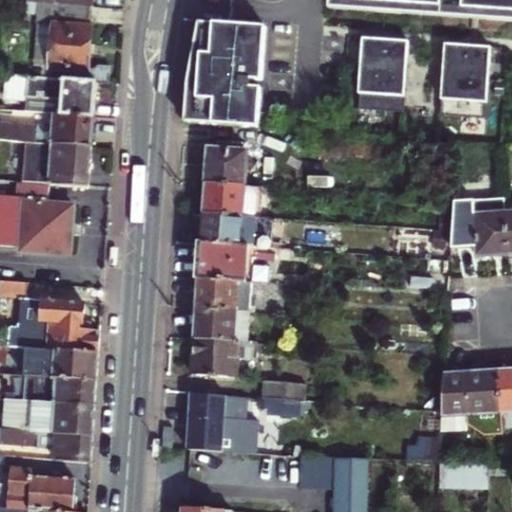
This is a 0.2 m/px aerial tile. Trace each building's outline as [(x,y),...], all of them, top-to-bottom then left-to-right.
[(511,0),(332,0),(331,17),(511,29),(511,0)] [(56,5),(18,2),(17,14),(59,17),(59,26),(54,25),(50,70),(52,70),(51,80),(98,84),(110,85),(111,68),(99,67),(94,77),(89,76),(91,48),(92,29),(88,28),(91,7),(56,5)] [(50,70),(54,25),(38,24),(35,69),(50,70)] [(218,31),(197,29),(189,70),(185,130),(258,135),(264,34),(218,31)] [(407,49),(361,46),(357,116),(403,120),(407,49)] [(490,55),(444,51),(440,122),(485,126),(490,55)] [(51,80),(9,77),(7,98),(28,100),(27,113),(55,115),(96,118),(97,101),(98,84),(51,80)] [(94,135),(96,118),(55,115),(54,129),(0,125),(0,141),(28,143),(93,148),(94,135)] [(92,168),(93,148),(28,143),(26,185),(51,186),(90,189),(92,168)] [(252,195),(255,160),(214,158),(214,159),(213,175),(212,187),(211,192),(252,195)] [(74,233),(76,208),(49,206),(51,186),(26,185),(18,184),(17,199),(0,197),(0,247),(15,249),(16,236),(23,236),(22,249),(22,254),(72,258),(74,233)] [(252,195),(211,192),(210,207),(209,223),(250,225),(261,217),(262,205),(254,195),(252,195)] [(511,226),(511,211),(461,218),(458,265),(484,263),(485,273),(503,272),(511,270),(511,226)] [(250,225),(209,223),(208,238),(208,241),(207,254),(256,257),(282,258),(284,227),(250,225)] [(16,236),(15,249),(22,249),(23,236),(16,236)] [(256,257),(207,254),(205,272),(204,288),(253,291),(256,257)] [(30,285),(0,283),(0,298),(29,301),(30,285)] [(253,291),(204,288),(203,304),(202,318),(258,322),(261,292),(253,291)] [(28,340),(0,337),(0,347),(36,350),(101,355),(102,342),(102,335),(92,334),(93,325),(85,324),(86,306),(31,302),(28,340)] [(256,351),(258,322),(202,318),(201,334),(200,347),(256,351)] [(262,367),(263,351),(256,351),(200,347),(198,368),(197,383),(239,386),(240,366),(262,367)] [(0,375),(26,377),(36,378),(99,382),(99,371),(101,355),(36,350),(34,365),(0,362),(0,375)] [(34,398),(36,378),(26,377),(24,397),(34,398)] [(98,397),(99,382),(36,378),(34,398),(24,397),(24,402),(34,403),(97,408),(98,397)] [(308,391),(266,388),(265,405),(272,406),(305,408),(307,408),(308,391)] [(507,430),(506,388),(477,390),(449,393),(446,436),(472,434),(473,443),(492,448),(508,447),(507,430)] [(24,402),(4,401),(3,421),(21,423),(21,424),(32,425),(34,403),(24,402)] [(261,427),(248,426),(250,405),(194,401),(194,405),(192,428),(190,453),(190,455),(259,459),(261,427)] [(96,425),(97,408),(34,403),(32,425),(21,424),(21,423),(3,421),(2,431),(95,439),(96,425)] [(304,422),(305,408),(272,406),(271,420),(304,422)] [(94,455),(95,439),(2,431),(0,431),(0,443),(38,447),(38,450),(57,452),(56,462),(93,465),(94,455)] [(472,434),(446,436),(445,446),(445,452),(473,450),(473,443),(472,434)] [(445,452),(445,446),(425,445),(423,469),(444,470),(445,452)] [(339,499),(338,511),(371,511),(375,466),(306,462),(306,482),(305,496),(339,499)] [(495,484),(495,472),(446,470),(445,495),(494,497),(495,484)] [(10,494),(31,497),(31,511),(41,511),(77,511),(78,511),(78,504),(78,499),(75,496),(76,481),(42,478),(41,474),(11,472),(10,494)] [(511,472),(509,472),(495,472),(495,484),(511,484),(511,472)]
